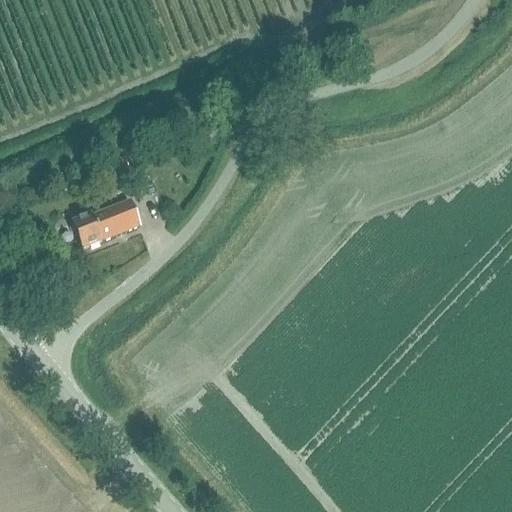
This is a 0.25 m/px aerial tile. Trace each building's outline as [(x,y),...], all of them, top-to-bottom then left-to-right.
[(211,133),(207,147),(217,151),(222,137),(211,133)] [(153,150),(137,156),(141,166),(157,159),(153,150)] [(108,165),(112,175),(128,168),(124,158),(108,165)] [(184,195),(178,205),(185,209),(191,199),(184,195)] [(91,218),(72,225),(81,251),(113,239),(114,239),(139,229),(138,226),(138,225),(148,222),(139,199),(129,203),(91,218)]
